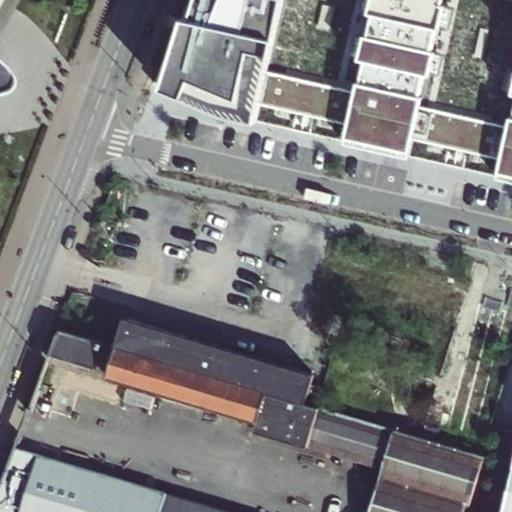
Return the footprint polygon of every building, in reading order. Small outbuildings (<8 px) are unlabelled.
[(511,0),(194,0),(159,85),(233,119),(233,118),(256,123),(260,104),(349,124),(344,143),(413,158),(417,141),(502,160),(498,178),(511,180),(511,0)] [(130,317),(121,346),(312,403),(321,373),(130,317)] [(0,511),(471,511),(489,456),(478,453),(444,443),(312,403),(121,346),(65,329),(57,352),(102,365),(107,346),(120,350),(112,373),(264,418),(261,430),(369,463),(365,476),(385,482),(375,511),(238,511),(22,447),(0,504),(0,511)] [(107,346),(102,365),(101,370),(112,373),(120,350),(107,346)] [(484,433),(479,432),(450,423),(444,443),(478,453),(484,433)] [(511,511),(511,461),(498,511),(511,511)]
